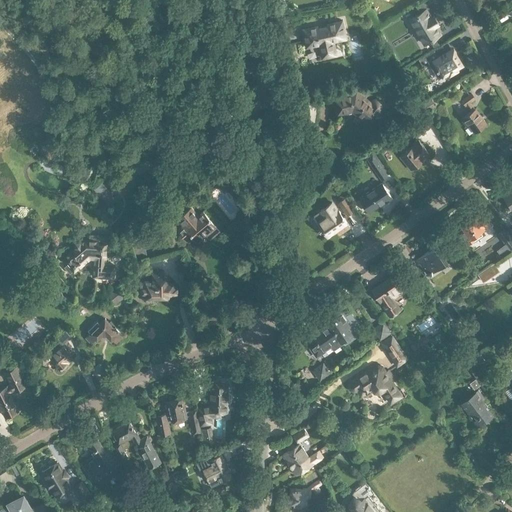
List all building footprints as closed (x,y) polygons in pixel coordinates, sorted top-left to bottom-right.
[(431,17),(426,9),(409,19),(424,43),(430,39),(434,46),(438,43),(434,37),(440,33),(436,25),(438,23),(433,15),(431,17)] [(328,26),(318,28),(317,26),(303,29),(307,47),(319,44),(322,58),(336,55),(333,41),(346,38),(342,21),(327,24),(328,26)] [(434,51),(420,59),(424,66),(429,63),(438,78),(443,75),(443,77),(444,76),(462,65),(463,65),(455,52),(454,52),(452,49),(438,57),(434,51)] [(102,94),(103,83),(89,81),(87,92),(102,94)] [(370,103),(356,91),(333,97),(337,115),(352,111),(364,121),(371,114),(375,118),(381,110),(382,109),(382,108),(383,107),(383,106),(383,105),(382,104),(382,103),(381,102),(380,101),(379,100),(378,100),(376,100),(374,100),(372,101),(370,103)] [(466,106),(470,111),(460,119),(467,127),(469,126),(474,133),(487,123),(476,107),(475,108),(470,102),(476,99),(471,93),(461,100),(465,106),(466,106)] [(430,122),(425,114),(409,125),(418,136),(429,127),(427,125),(430,122)] [(399,156),(410,170),(422,160),(423,161),(431,154),(418,139),(410,145),(412,146),(399,156)] [(388,176),(373,154),(366,158),(381,180),(388,176)] [(330,189),(337,187),(334,179),(327,182),(330,189)] [(93,189),(108,206),(116,199),(101,182),(93,189)] [(382,200),(391,194),(383,182),(362,196),(368,206),(381,198),(382,200)] [(511,187),(502,195),(511,209),(511,187)] [(345,197),(337,202),(347,216),(354,210),(345,197)] [(339,235),(350,227),(346,223),(337,209),(336,210),(332,203),(320,211),(325,218),(318,223),(327,235),(335,229),(339,235)] [(196,242),(197,242),(198,242),(199,243),(200,243),(201,242),(202,241),(203,240),(203,239),(202,239),(202,238),(215,227),(202,211),(197,215),(191,207),(177,219),(182,226),(177,230),(186,241),(191,236),(196,242)] [(474,240),(472,238),(486,228),(486,229),(491,226),(482,213),(462,227),(463,230),(458,233),(467,245),(474,240)] [(511,240),(511,238),(504,228),(497,233),(506,245),(511,240)] [(92,277),(115,279),(116,264),(108,264),(108,259),(107,259),(108,243),(107,243),(107,236),(89,234),(89,239),(84,239),(82,237),(78,241),(75,240),(59,254),(62,257),(61,258),(66,265),(64,267),(70,274),(73,271),(74,273),(90,259),(93,259),(92,277)] [(147,256),(142,239),(131,242),(136,259),(147,256)] [(448,261),(437,245),(417,258),(423,267),(422,268),(427,275),(448,261)] [(483,282),(496,274),(490,266),(477,274),(483,282)] [(164,298),(164,299),(164,300),(165,300),(165,301),(166,301),(167,301),(168,301),(169,300),(170,297),(170,295),(177,295),(176,285),(173,285),(173,282),(167,282),(167,276),(162,276),(162,270),(151,270),(151,281),(140,281),(140,293),(142,293),(142,298),(144,301),(149,298),(164,298)] [(400,283),(394,274),(371,288),(389,315),(398,309),(398,307),(396,304),(394,303),(390,298),(405,288),(401,282),(400,283)] [(127,295),(119,286),(107,296),(115,305),(127,295)] [(373,295),(369,289),(365,291),(370,299),(373,297),(373,296),(373,295)] [(440,298),(435,290),(428,294),(434,302),(440,298)] [(350,312),(346,315),(342,310),(327,320),(329,324),(341,341),(356,331),(355,329),(360,326),(350,312)] [(85,337),(85,338),(91,344),(95,339),(97,341),(102,335),(105,335),(106,335),(111,341),(112,340),(112,339),(116,344),(122,338),(123,337),(119,332),(120,331),(121,331),(116,326),(110,320),(109,322),(105,317),(100,323),(97,320),(93,324),(87,330),(90,333),(85,337)] [(454,330),(463,324),(460,320),(449,328),(452,332),(454,330)] [(389,331),(383,322),(373,328),(380,337),(389,331)] [(341,341),(329,324),(313,335),(317,341),(316,342),(317,343),(310,348),(316,356),(324,350),(325,351),(331,347),(333,350),(343,344),(341,341)] [(71,334),(67,326),(56,337),(59,341),(58,342),(61,345),(52,352),(47,345),(35,355),(43,364),(50,358),(59,369),(64,364),(66,364),(72,359),(69,356),(75,351),(66,340),(71,334)] [(421,345),(428,340),(425,335),(417,340),(421,345)] [(407,358),(401,350),(391,336),(382,342),(392,357),(397,365),(407,358)] [(37,339),(29,345),(33,351),(41,344),(37,339)] [(470,362),(474,368),(485,361),(480,354),(470,362)] [(328,373),(322,364),(313,370),(319,379),(328,373)] [(366,369),(350,380),(349,381),(349,382),(349,383),(348,384),(348,385),(349,386),(349,387),(350,388),(350,389),(351,389),(352,390),(353,390),(354,390),(355,390),(356,390),(357,389),(361,395),(372,387),(374,390),(379,391),(382,389),(390,402),(396,397),(398,400),(405,395),(400,388),(398,390),(391,380),(393,379),(388,370),(386,371),(384,370),(384,369),(382,366),(377,365),(375,366),(375,368),(372,368),(372,370),(366,369)] [(1,386),(0,386),(0,404),(5,416),(18,410),(22,408),(19,400),(14,402),(9,392),(14,390),(15,391),(25,386),(20,378),(23,377),(18,366),(5,372),(11,384),(2,388),(1,386)] [(476,378),(469,383),(474,390),(481,385),(476,378)] [(229,391),(229,382),(210,381),(210,390),(209,391),(209,404),(197,407),(200,426),(213,423),(212,418),(218,418),(218,413),(228,412),(228,403),(230,402),(232,399),(232,395),(230,392),(229,391)] [(485,398),(478,389),(460,403),(479,427),(494,415),(482,400),(485,398)] [(160,435),(170,433),(168,422),(172,421),(187,418),(185,406),(183,406),(182,399),(166,402),(168,413),(156,416),(160,435)] [(194,434),(201,432),(196,409),(189,411),(194,434)] [(112,429),(114,432),(112,433),(115,439),(116,439),(118,444),(113,446),(121,460),(128,456),(124,449),(128,447),(129,442),(128,439),(132,437),(131,436),(134,434),(135,438),(138,437),(129,419),(112,429)] [(138,434),(143,432),(139,424),(134,426),(138,434)] [(211,427),(201,429),(205,446),(215,444),(211,427)] [(297,442),(309,434),(305,428),(293,436),(297,442)] [(137,441),(136,442),(149,469),(161,463),(147,436),(140,440),(138,437),(135,438),(137,441)] [(93,481),(104,474),(106,477),(117,470),(122,478),(127,475),(122,467),(123,466),(117,457),(112,460),(98,438),(86,445),(93,455),(82,462),(93,481)] [(291,468),(293,467),(309,457),(300,442),(295,446),(293,443),(287,447),(289,449),(282,454),(291,468)] [(465,445),(459,449),(475,469),(481,464),(465,445)] [(319,450),(309,457),(293,467),(297,473),(318,459),(316,457),(321,454),(319,450)] [(221,455),(210,461),(212,465),(210,466),(218,483),(232,476),(229,471),(230,470),(227,464),(226,464),(221,455)] [(71,487),(57,461),(41,470),(47,479),(44,480),(48,487),(50,486),(55,495),(71,487)] [(173,472),(173,473),(177,480),(188,475),(184,467),(173,472)] [(74,485),(80,496),(89,491),(82,480),(74,485)] [(318,487),(314,482),(303,489),(297,489),(297,488),(295,488),(295,489),(290,488),(289,504),(293,504),(293,508),(300,509),(301,505),(306,506),(307,499),(310,497),(311,491),(318,487)] [(46,511),(42,504),(32,510),(24,495),(8,503),(11,508),(3,511),(2,511),(46,511)]
